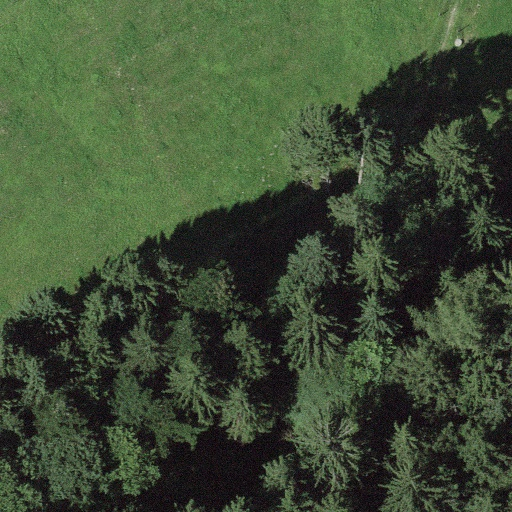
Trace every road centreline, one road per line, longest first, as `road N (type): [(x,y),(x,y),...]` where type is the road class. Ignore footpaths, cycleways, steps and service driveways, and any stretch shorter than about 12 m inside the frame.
road 1 (track): [(372,511),(419,359),(397,137),(460,0)]
road 2 (track): [(0,461),(21,455),(232,308),(397,137)]
